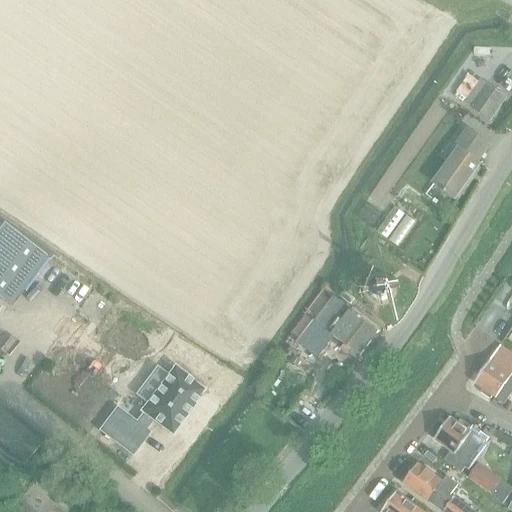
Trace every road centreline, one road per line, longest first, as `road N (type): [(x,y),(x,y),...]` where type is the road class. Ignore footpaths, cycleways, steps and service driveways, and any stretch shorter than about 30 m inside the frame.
road 1 (residential): [(253,511),(408,324),(497,175)]
road 2 (residential): [(356,511),(447,391)]
